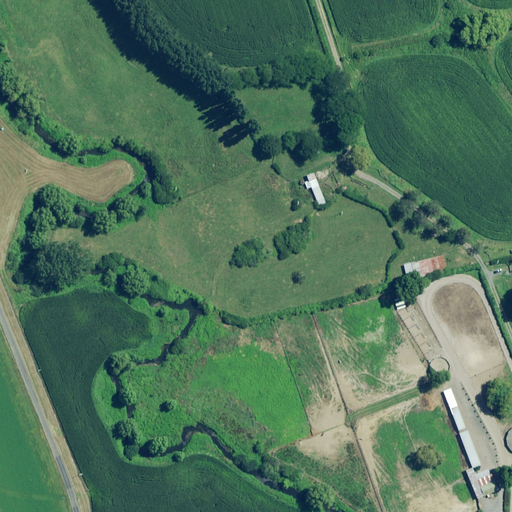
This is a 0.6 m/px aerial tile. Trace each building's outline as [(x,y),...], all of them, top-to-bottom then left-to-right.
[(315,180),(313,173),(306,176),(308,182),(315,180)] [(317,182),(310,185),(318,206),(325,203),(317,182)] [(444,271),(441,256),(403,265),(406,277),(417,274),(417,277),(444,271)] [(465,428),(454,399),(447,402),(458,431),(465,428)] [(480,465),(466,431),(458,434),(472,468),(480,465)] [(475,475),(472,468),(465,471),(476,499),(495,491),(486,470),(475,475)]
